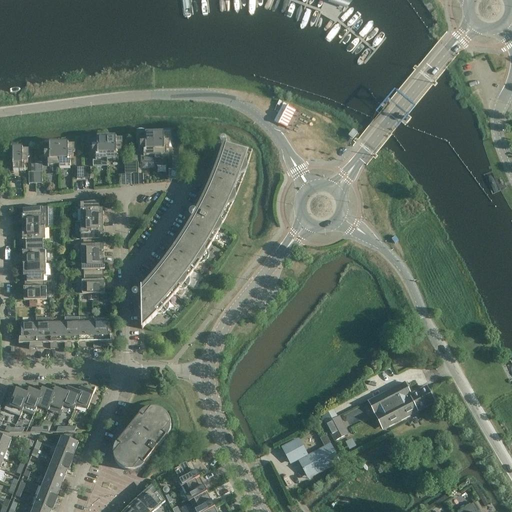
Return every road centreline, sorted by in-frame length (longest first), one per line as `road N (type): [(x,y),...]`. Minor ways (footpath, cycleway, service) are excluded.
road 1 (residential): [(124,190),(1,204),(4,372)]
road 2 (unclassified): [(266,122),(223,98),(191,94),(0,112)]
road 3 (unclassified): [(511,472),(387,253)]
road 4 (tertiary): [(335,188),(471,23)]
road 5 (tertiary): [(209,368),(229,319),(306,225)]
road 6 (tertiary): [(262,511),(221,429),(209,368)]
road 7 (residential): [(68,511),(126,370)]
road 8 (residential): [(126,370),(4,372)]
